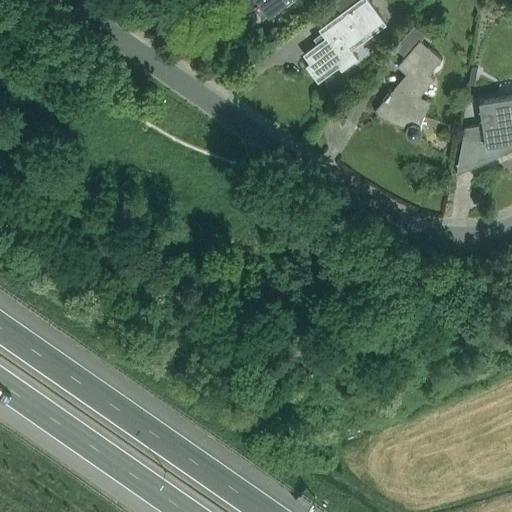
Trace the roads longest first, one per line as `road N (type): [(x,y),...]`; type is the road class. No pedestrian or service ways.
road 1 (tertiary): [(511,235),(441,242),(379,218),(61,0)]
road 2 (motorway): [(257,511),(0,331)]
road 3 (motorway): [(0,385),(180,511)]
